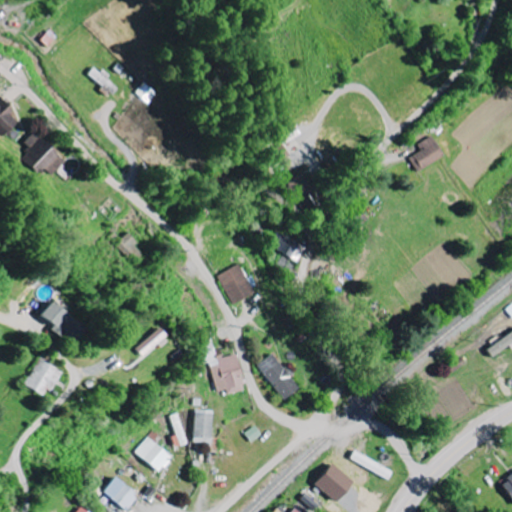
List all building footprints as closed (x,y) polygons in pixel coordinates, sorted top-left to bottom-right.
[(117,85),(95,67),(88,75),(110,93),(117,85)] [(151,103),(160,93),(147,82),(139,93),(151,103)] [(0,102),(0,131),(5,136),(21,118),(2,100),(0,102)] [(39,175),(44,168),(52,175),(65,161),(33,133),(25,142),(31,148),(21,159),(39,175)] [(422,150),(409,158),(418,172),(444,155),(432,136),(418,145),(422,150)] [(261,154),(268,166),(286,155),(280,144),(261,154)] [(281,181),(287,196),(291,194),(298,209),(316,202),(304,172),(281,181)] [(299,261),(307,245),(279,231),(271,246),(299,261)] [(134,264),(143,256),(135,246),(138,243),(128,232),(116,242),(134,264)] [(276,265),(287,275),(295,265),(284,256),(276,265)] [(231,304),(254,295),(242,264),(218,274),(231,304)] [(65,310),(63,312),(47,301),(36,316),(48,324),(46,327),(68,344),(83,324),(65,310)] [(129,348),(137,358),(160,337),(152,328),(129,348)] [(511,332),(487,349),(493,357),(510,345),(511,347),(511,332)] [(217,392),(226,389),(227,394),(245,389),(236,353),(216,358),(212,342),(196,346),(201,365),(210,363),(217,392)] [(283,399),(298,388),(290,377),(291,376),(273,353),(257,365),(283,399)] [(59,369),(37,359),(24,387),(46,397),(59,369)] [(213,410),(195,410),(193,442),(211,443),(213,410)] [(176,434),(172,436),(175,447),(188,443),(179,413),(170,416),(176,434)] [(136,452),(159,474),(173,459),(150,437),(136,452)] [(352,481),(330,463),(313,484),(335,502),(352,481)] [(511,474),(500,481),(511,502),(511,474)] [(139,496),(115,476),(103,492),(127,511),(139,496)]
